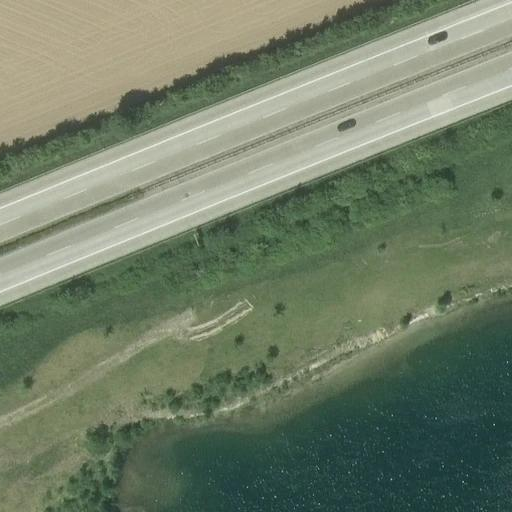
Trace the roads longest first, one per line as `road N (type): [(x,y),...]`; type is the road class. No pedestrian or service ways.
road 1 (motorway): [(511,20),(0,228)]
road 2 (motorway): [(0,276),(511,70)]
